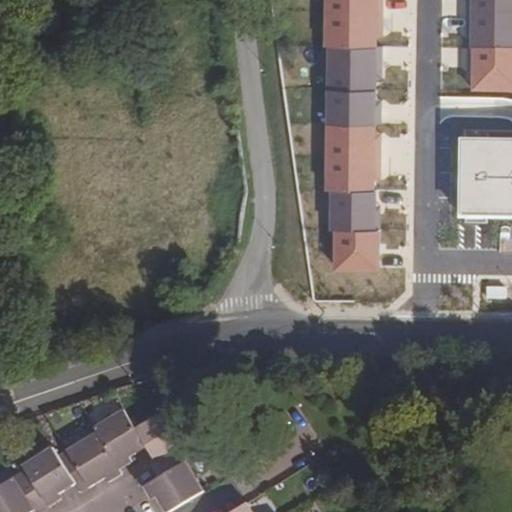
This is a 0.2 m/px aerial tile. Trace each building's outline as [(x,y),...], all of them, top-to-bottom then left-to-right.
[(333,0),(333,44),(379,46),(379,0),(333,0)] [(511,0),(472,0),(472,47),(511,47),(511,0)] [(379,46),(333,44),(334,121),(379,122),(379,46)] [(511,47),(472,47),(472,92),(511,91),(511,47)] [(334,189),(378,190),(379,122),(334,121),(334,189)] [(511,141),(462,141),(461,222),(511,222),(511,141)] [(334,229),(378,229),(378,190),(334,189),(334,229)] [(378,229),(334,229),(335,268),(378,270),(378,229)] [(151,463),(159,477),(185,461),(196,454),(167,408),(135,428),(145,445),(150,453),(155,460),(151,463)] [(96,433),(117,465),(129,457),(127,454),(134,450),(145,445),(135,428),(123,410),(93,429),(96,433)] [(68,451),(89,483),(96,478),(103,473),(106,478),(119,470),(117,465),(96,433),(68,451)] [(29,469),(52,505),(64,497),(62,493),(70,488),(79,481),(62,455),(55,445),(27,464),(29,469)] [(68,451),(62,455),(79,481),(82,488),(89,483),(68,451)] [(163,505),(167,511),(170,511),(205,489),(185,461),(159,477),(145,486),(154,500),(158,497),(163,505)] [(0,487),(0,511),(31,511),(35,510),(37,511),(40,511),(52,505),(29,469),(0,487)] [(255,511),(247,500),(228,511),(255,511)]
